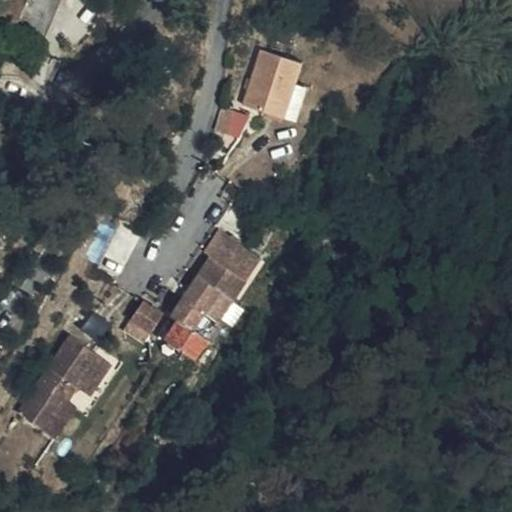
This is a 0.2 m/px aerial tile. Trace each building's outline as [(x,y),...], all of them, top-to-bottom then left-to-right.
[(69,7),(52,0),(36,0),(16,41),(45,55),(69,7)] [(272,133),(283,99),(290,78),(248,64),(230,120),(272,133)] [(291,101),(283,99),(272,133),(280,136),(291,101)] [(217,127),(206,123),(200,147),(211,150),(217,127)] [(241,280),(246,272),(206,243),(189,266),(194,270),(183,287),(218,313),(241,280)] [(191,351),(218,313),(183,287),(173,302),(168,308),(155,328),(191,351)] [(145,324),(127,311),(117,326),(134,340),(136,341),(145,324)] [(134,340),(117,326),(110,337),(127,350),(134,340)] [(176,371),(191,351),(155,328),(142,346),(148,350),(171,367),(176,371)] [(19,433),(70,354),(55,344),(2,421),(19,433)] [(143,357),(166,372),(171,367),(148,350),(143,357)] [(94,371),(70,354),(19,433),(28,439),(49,409),(57,415),(61,417),(94,371)] [(102,377),(94,371),(61,417),(69,423),(102,377)] [(49,409),(28,439),(37,445),(57,415),(49,409)]
